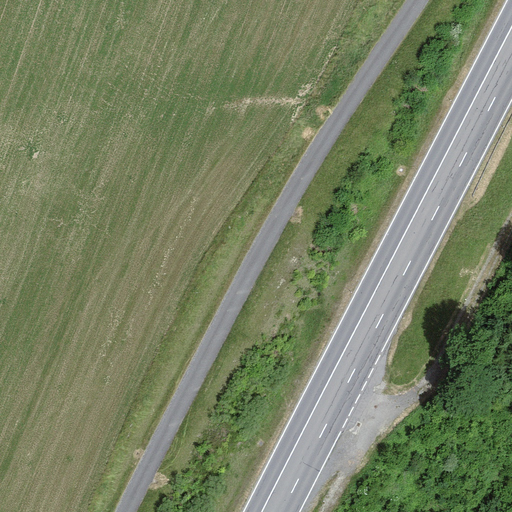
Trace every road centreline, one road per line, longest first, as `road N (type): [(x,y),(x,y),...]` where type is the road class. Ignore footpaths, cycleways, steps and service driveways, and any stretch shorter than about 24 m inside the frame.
road 1 (unclassified): [(417,0),(298,185),(126,511)]
road 2 (primary): [(511,47),(273,511)]
